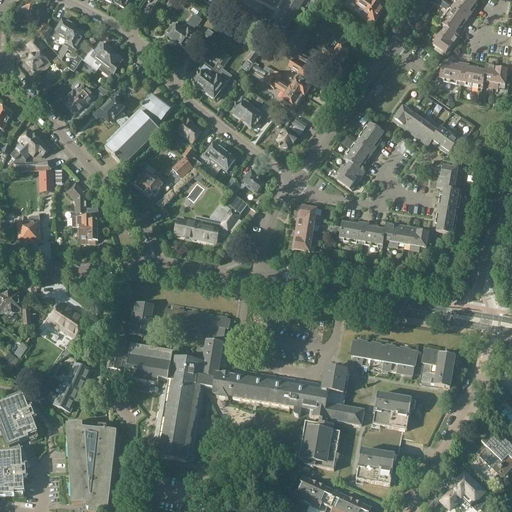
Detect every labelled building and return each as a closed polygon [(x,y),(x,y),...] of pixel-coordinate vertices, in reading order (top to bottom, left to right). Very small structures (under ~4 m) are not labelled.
[(115,0),(113,4),(125,11),(130,0),(115,0)] [(175,0),(170,0),(167,6),(170,8),(175,0)] [(231,0),(228,7),(236,11),(237,10),(242,12),(248,1),(245,0),(231,0)] [(287,0),(287,2),(299,9),(304,0),(287,0)] [(352,0),(351,3),(367,14),(363,19),(373,25),(385,8),(373,0),(352,0)] [(456,0),(453,6),(467,16),(478,0),(456,0)] [(262,9),(248,1),(242,12),(248,15),(247,17),(256,21),(262,9)] [(284,10),(280,16),(291,22),(299,9),(287,2),(282,10),(284,10)] [(439,24),(445,29),(454,35),(454,34),(467,16),(453,6),(439,24)] [(19,23),(36,26),(39,24),(40,20),(38,17),(39,11),(25,9),(21,12),(19,23)] [(187,25),(191,28),(197,19),(193,16),(187,25)] [(271,28),(283,36),(291,22),(280,16),(277,21),(276,20),(271,28)] [(201,21),(197,19),(191,28),(195,30),(201,21)] [(57,42),(60,38),(66,42),(74,31),(75,28),(64,21),(57,32),(54,30),(53,33),(46,29),(41,38),(46,44),(50,38),(57,42)] [(165,37),(167,39),(168,42),(169,43),(170,43),(171,43),(171,42),(172,42),(176,45),(185,34),(173,25),(165,37)] [(439,30),(436,34),(454,48),(460,39),(454,34),(454,35),(445,29),(442,33),(439,30)] [(58,56),(58,57),(62,61),(68,52),(75,56),(77,52),(78,53),(83,46),(81,45),(85,38),(74,31),(66,42),(64,47),(61,50),(58,56)] [(186,34),(185,34),(176,45),(188,54),(199,39),(188,31),(186,34)] [(213,35),(208,31),(201,41),(207,45),(213,35)] [(436,34),(433,38),(437,41),(433,46),(447,57),(454,48),(436,34)] [(26,63),(30,68),(30,71),(32,73),(35,73),(37,75),(43,70),(45,70),(46,69),(48,68),(48,66),(49,64),(41,54),(47,49),(38,39),(28,47),(35,56),(26,63)] [(91,58),(101,66),(102,67),(112,54),(112,50),(107,47),(104,48),(100,45),(91,58)] [(320,75),(325,66),(337,73),(338,71),(340,70),(341,68),(341,67),(345,60),(347,59),(348,57),(348,55),(349,53),(338,46),(333,53),(326,48),(321,56),(319,54),(313,63),(299,54),(295,60),(320,75)] [(252,65),(261,53),(255,48),(246,61),(252,65)] [(98,71),(102,73),(109,78),(112,74),(114,75),(119,68),(117,67),(122,61),(112,54),(102,67),(101,66),(98,71)] [(230,58),(225,55),(218,64),(223,68),(230,58)] [(67,68),(62,61),(58,57),(53,62),(62,73),(63,72),(66,75),(70,71),(67,68)] [(70,71),(74,74),(83,60),(78,57),(75,61),(73,59),(67,68),(70,71)] [(288,68),(299,75),(291,89),(290,89),(304,98),(312,86),(307,83),(307,82),(305,81),(311,73),(293,61),(288,68)] [(74,74),(80,78),(87,67),(81,63),(74,74)] [(201,73),(194,82),(195,86),(204,93),(220,72),(215,68),(213,71),(204,64),(199,71),(201,73)] [(439,83),(460,86),(463,68),(442,65),(441,70),(440,77),(439,83)] [(488,88),(493,89),(496,66),(485,65),(484,72),(485,72),(483,83),(489,83),(488,88)] [(498,90),(499,85),(505,86),(508,68),(496,66),(493,89),(492,94),(497,95),(498,90)] [(463,68),(460,86),(482,90),(483,83),(485,72),(463,68)] [(268,74),(269,75),(279,82),(282,78),(270,70),(268,74)] [(214,101),(215,100),(218,101),(222,95),(220,93),(224,87),(219,83),(225,75),(220,72),(204,93),(214,101)] [(275,89),(285,95),(281,101),(283,102),(283,104),(286,106),(288,105),(289,106),(289,108),(292,110),(295,109),(296,110),(297,109),(299,109),(301,106),(300,104),(304,98),(290,89),(291,89),(290,88),(289,89),(279,82),(269,75),(264,83),(274,90),(275,89)] [(253,81),(245,76),(240,83),(248,88),(253,81)] [(114,93),(121,86),(118,82),(110,90),(114,93)] [(69,102),(65,106),(75,117),(81,111),(85,115),(98,102),(96,101),(97,99),(84,86),(76,94),(74,92),(66,98),(69,102)] [(100,88),(96,92),(104,98),(110,91),(107,88),(104,91),(100,88)] [(110,146),(106,151),(123,169),(160,133),(157,130),(171,113),(152,98),(144,107),(143,106),(141,108),(142,109),(130,121),(121,112),(125,109),(118,102),(127,94),(122,89),(115,96),(118,98),(115,101),(113,98),(94,116),(101,122),(105,118),(110,124),(113,121),(115,123),(116,121),(123,128),(107,144),(110,146)] [(99,101),(103,97),(97,92),(94,95),(99,101)] [(251,102),(255,105),(259,100),(255,97),(251,102)] [(493,108),(504,110),(506,101),(494,99),(493,108)] [(231,114),(232,115),(232,117),(240,123),(241,121),(242,122),(252,109),(241,100),(231,114)] [(264,103),(259,100),(255,105),(260,108),(264,103)] [(0,129),(3,132),(13,115),(0,107),(0,129)] [(402,129),(415,110),(411,108),(408,112),(403,108),(393,122),(402,129)] [(242,122),(243,123),(242,125),(250,130),(252,130),(253,130),(263,117),(252,109),(242,122)] [(402,129),(411,135),(421,121),(416,117),(419,113),(415,110),(402,129)] [(267,120),(273,124),(280,115),(274,111),(267,120)] [(22,114),(17,120),(22,124),(30,115),(25,112),(23,115),(22,114)] [(283,125),(287,127),(290,122),(280,115),(273,124),(279,129),(283,125)] [(298,119),(293,125),(303,132),(307,126),(298,119)] [(421,121),(411,135),(419,141),(432,123),(428,120),(426,124),(421,121)] [(177,134),(192,146),(201,134),(193,128),(195,126),(187,121),(177,134)] [(436,126),(432,123),(419,141),(429,148),(431,144),(431,143),(438,133),(437,132),(434,130),(436,126)] [(369,124),(356,142),(371,153),(384,134),(369,124)] [(431,143),(431,144),(439,149),(452,131),(448,128),(445,132),(440,128),(437,132),(438,133),(431,143)] [(287,154),(297,141),(283,131),(279,137),(280,138),(276,142),(280,145),(279,147),(287,154)] [(456,134),(452,131),(439,149),(449,156),(459,141),(454,137),(456,134)] [(11,157),(16,161),(16,162),(38,139),(30,132),(19,143),(21,146),(11,157)] [(343,135),(338,143),(349,150),(354,142),(343,135)] [(25,161),(26,161),(26,160),(31,155),(34,158),(36,156),(39,159),(41,157),(43,158),(50,151),(44,146),(45,145),(41,141),(40,142),(38,139),(16,162),(25,161)] [(371,153),(356,142),(344,160),(349,164),(358,171),(359,169),(371,153)] [(2,153),(8,156),(11,147),(5,145),(2,151),(2,153)] [(205,158),(215,165),(216,166),(226,153),(225,152),(224,149),(222,147),(219,148),(215,145),(205,158)] [(197,153),(190,148),(182,158),(189,163),(197,153)] [(200,149),(197,153),(189,163),(188,164),(196,170),(197,169),(198,169),(201,165),(197,162),(201,157),(204,152),(200,149)] [(213,181),(222,170),(226,174),(232,166),(234,166),(236,163),(236,161),(226,153),(216,166),(215,165),(207,176),(213,181)] [(190,175),(195,172),(193,170),(183,159),(172,170),(181,181),(188,174),(190,175)] [(9,174),(26,174),(25,165),(26,165),(26,161),(25,161),(16,162),(16,161),(11,165),(10,171),(9,174)] [(25,165),(26,174),(46,173),(50,173),(50,170),(48,162),(41,164),(26,165),(25,165)] [(339,169),(358,183),(365,173),(359,169),(358,171),(349,164),(347,168),(342,165),(339,169)] [(439,178),(461,181),(462,177),(457,176),(458,169),(440,166),(439,178)] [(341,176),(337,181),(352,191),(358,183),(339,169),(337,173),(341,176)] [(134,186),(135,187),(135,189),(139,192),(142,192),(142,195),(147,198),(149,197),(150,198),(152,195),(155,197),(160,190),(159,190),(163,185),(145,172),(134,186)] [(193,178),(197,182),(202,175),(198,172),(193,178)] [(245,187),(257,196),(263,188),(262,187),(263,185),(259,182),(261,179),(251,172),(243,184),(241,183),(239,186),(232,181),(226,189),(235,196),(240,189),(242,191),(245,187)] [(54,174),(39,174),(40,195),(55,194),(54,174)] [(460,186),(461,181),(439,178),(437,189),(444,190),(455,192),(456,185),(460,186)] [(76,184),(66,193),(75,203),(76,215),(72,215),(72,229),(77,229),(80,229),(80,245),(95,245),(97,243),(97,242),(98,242),(97,222),(99,222),(97,214),(96,214),(95,210),(86,210),(85,196),(83,194),(84,193),(76,184)] [(444,190),(440,212),(457,215),(461,193),(455,192),(444,190)] [(216,244),(216,243),(218,244),(220,236),(224,230),(228,233),(240,217),(239,216),(247,207),(233,196),(224,207),(230,211),(226,216),(227,216),(221,224),(196,218),(194,225),(178,222),(175,236),(216,244)] [(316,217),(317,210),(299,207),(297,218),(319,222),(320,218),(316,217)] [(436,233),(454,236),(457,215),(440,212),(436,233)] [(22,246),(23,247),(27,247),(28,245),(33,245),(34,247),(37,246),(38,245),(41,244),(39,218),(32,218),(32,223),(18,224),(20,246),(22,246)] [(297,218),(295,229),(313,232),(314,226),(319,227),(319,222),(297,218)] [(339,242),(361,245),(364,228),(342,224),(339,242)] [(388,247),(393,248),(397,226),(385,224),(384,231),(385,232),(383,242),(389,243),(388,247)] [(408,228),(397,226),(393,248),(397,249),(398,244),(405,246),(408,228)] [(364,228),(361,245),(382,249),(383,242),(385,232),(384,231),(364,228)] [(410,246),(409,251),(409,252),(414,253),(418,229),(408,228),(405,246),(410,246)] [(313,232),(295,229),(293,240),(316,243),(316,238),(312,237),(313,232)] [(414,253),(418,253),(419,248),(426,249),(429,231),(418,229),(414,253)] [(315,248),(316,243),(293,240),(291,250),(309,253),(310,247),(315,248)] [(21,310),(20,310),(19,295),(0,296),(0,316),(6,316),(8,318),(13,318),(14,315),(21,314),(21,310)] [(52,317),(47,325),(58,332),(59,331),(74,341),(67,351),(73,355),(78,353),(83,346),(75,340),(86,323),(61,306),(60,305),(56,311),(55,310),(53,311),(51,314),(51,316),(52,317)] [(130,327),(129,335),(148,338),(153,309),(143,307),(135,306),(134,313),(132,313),(131,321),(133,321),(132,327),(130,327)] [(31,329),(29,309),(22,310),(24,330),(31,329)] [(166,321),(165,330),(223,339),(224,330),(228,331),(229,322),(226,321),(226,320),(218,318),(217,320),(211,319),(212,317),(203,316),(203,318),(197,317),(197,315),(189,314),(189,315),(183,314),(183,313),(175,311),(174,313),(166,312),(165,320),(166,321)] [(120,383),(121,380),(158,386),(159,381),(164,382),(153,450),(161,452),(160,459),(187,463),(188,456),(192,457),(204,389),(214,391),(213,395),(218,395),(217,399),(229,401),(230,397),(291,407),(291,408),(295,408),(294,415),(294,416),(295,417),(296,418),(298,418),(299,418),(300,418),(301,416),(302,411),(304,411),(304,410),(311,411),(309,419),(320,420),(319,426),(305,424),(298,462),(306,463),(306,467),(334,472),(340,434),(333,433),(333,427),(326,426),(327,422),(361,428),(364,412),(344,408),(349,375),(346,375),(347,373),(325,369),(322,386),(235,371),(234,378),(219,376),(220,369),(227,370),(223,349),(224,345),(207,342),(203,364),(196,363),(197,360),(180,357),(180,361),(172,359),(173,355),(131,348),(126,348),(127,344),(112,342),(110,354),(109,354),(107,363),(108,364),(106,381),(120,383)] [(354,343),(351,359),(355,359),(354,367),(412,377),(413,369),(414,370),(417,354),(409,353),(409,351),(401,350),(400,351),(394,350),(395,348),(386,347),(386,349),(380,348),(380,346),(370,344),(370,346),(366,345),(366,344),(358,342),(358,344),(354,343)] [(22,345),(14,355),(20,359),(28,349),(22,345)] [(425,353),(420,386),(450,391),(450,385),(456,355),(447,353),(446,357),(425,353)] [(0,366),(0,373),(7,379),(19,362),(8,355),(0,366)] [(75,364),(70,376),(86,384),(92,372),(75,364)] [(70,376),(66,385),(73,388),(72,391),(79,394),(81,395),(86,384),(70,376)] [(64,384),(58,396),(75,403),(79,394),(72,391),(73,388),(66,385),(64,384)] [(58,396),(53,407),(70,415),(75,403),(58,396)] [(379,396),(373,426),(407,432),(410,411),(414,411),(415,402),(379,396)] [(0,425),(1,429),(9,448),(18,445),(19,445),(19,444),(28,441),(29,441),(28,438),(37,435),(38,434),(33,422),(33,421),(35,420),(35,418),(32,412),(31,410),(29,411),(23,397),(9,402),(8,403),(6,404),(0,405),(0,425)] [(82,426),(67,427),(72,507),(86,506),(87,511),(89,511),(108,511),(117,434),(106,433),(107,427),(99,426),(98,432),(83,430),(82,426)] [(479,457),(490,469),(494,465),(506,476),(511,469),(511,433),(508,433),(501,443),(491,433),(481,443),(487,448),(479,457)] [(397,467),(399,458),(361,451),(356,482),(390,488),(394,466),(397,467)] [(0,498),(1,498),(4,498),(6,498),(14,497),(15,497),(14,495),(24,494),(25,494),(24,481),(24,479),(27,479),(27,477),(26,471),(26,468),(25,468),(23,468),(22,455),(22,454),(21,454),(6,455),(0,455),(0,498)] [(303,479),(295,498),(324,511),(326,511),(328,509),(335,511),(334,511),(370,511),(371,511),(341,497),(340,500),(332,497),(334,493),(303,479)] [(489,500),(461,483),(450,500),(452,501),(446,511),(460,511),(463,507),(472,511),(475,504),(485,509),(489,500)] [(210,499),(213,489),(201,486),(198,496),(210,499)]
